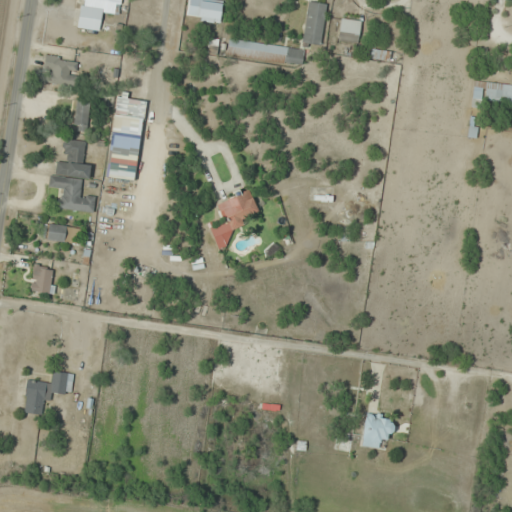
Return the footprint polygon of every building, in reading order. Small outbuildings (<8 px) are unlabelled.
[(80,0),(77,28),(100,31),(102,13),(119,15),(120,0),(80,0)] [(188,20),(221,20),(221,0),(188,0),(188,20)] [(326,5),(308,1),(301,42),(319,45),(326,5)] [(338,41),(357,43),(359,21),(340,19),(338,41)] [(303,50),(227,39),(225,56),(301,66),(303,50)] [(389,52),(371,50),(370,58),(388,61),(389,52)] [(75,85),(78,59),(45,56),(42,82),(75,85)] [(511,84),(484,83),(484,102),(511,103),(511,84)] [(134,181),(144,101),(127,99),(128,95),(116,93),(105,177),(134,181)] [(89,102),(76,101),(73,130),(86,132),(89,102)] [(59,209),(93,212),(94,197),(80,195),(82,178),(88,179),(89,165),(82,164),(84,142),(65,140),(63,162),(56,161),(55,176),(49,175),(48,187),(61,188),(59,209)] [(259,214),(247,189),(215,204),(228,230),(259,214)] [(79,245),(82,229),(44,223),(41,239),(79,245)] [(31,293),(52,293),(52,266),(31,266),(31,293)] [(27,380),(23,413),(41,415),(43,400),(49,401),(50,393),(68,395),(71,374),(52,371),(50,383),(27,380)] [(389,416),(365,413),(361,440),(385,443),(389,416)]
